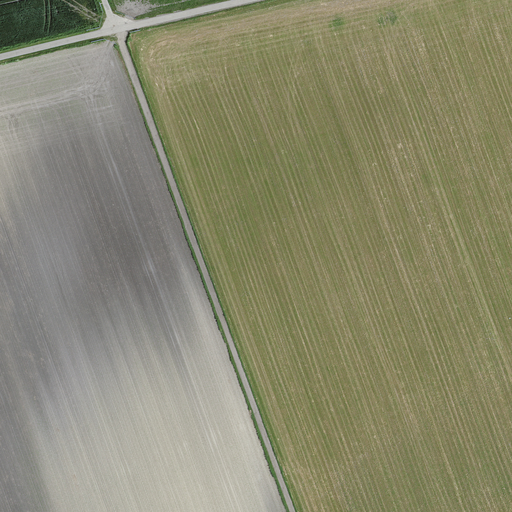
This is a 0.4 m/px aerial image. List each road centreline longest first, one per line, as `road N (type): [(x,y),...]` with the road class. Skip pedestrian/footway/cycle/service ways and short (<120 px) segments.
road 1 (track): [(104,0),(292,511)]
road 2 (track): [(245,0),(0,57)]
